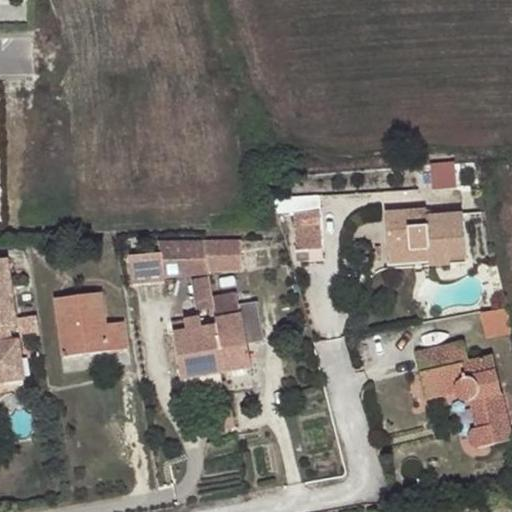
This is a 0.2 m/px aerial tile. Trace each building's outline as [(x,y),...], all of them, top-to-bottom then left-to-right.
[(436,162),(438,185),(461,184),(460,160),(436,162)] [(318,196),(292,197),(296,250),(322,249),(318,196)] [(384,212),(387,251),(427,249),(428,259),(428,266),(450,264),(449,256),(466,255),(463,213),(428,216),(427,209),(384,212)] [(205,260),(202,241),(158,242),(158,254),(130,256),(132,284),(164,282),(163,273),(161,261),(205,260)] [(244,241),(202,241),(205,260),(207,272),(245,271),(244,241)] [(427,249),(387,251),(388,261),(428,259),(427,249)] [(467,263),(466,255),(449,256),(450,264),(467,263)] [(14,322),(4,256),(0,256),(0,378),(2,378),(0,362),(0,359),(11,357),(8,338),(6,323),(14,322)] [(161,261),(163,273),(207,272),(205,260),(161,261)] [(101,292),(54,298),(62,356),(126,348),(122,322),(105,323),(101,292)] [(224,370),(250,365),(246,341),(263,338),(256,300),(240,304),(238,292),(211,297),(213,307),(216,326),(224,370)] [(213,307),(211,297),(197,300),(198,310),(213,307)] [(506,309),(481,313),(484,333),(509,328),(506,309)] [(180,379),(224,370),(216,326),(202,330),(199,316),(170,321),(180,379)] [(21,375),(16,337),(8,338),(11,357),(0,359),(0,362),(2,378),(21,375)] [(463,343),(415,353),(426,400),(455,394),(458,397),(461,399),(464,401),(469,401),(475,430),(473,430),(471,432),(469,434),(468,437),(469,442),(471,445),(473,449),(510,441),(492,356),(467,362),(463,343)]
